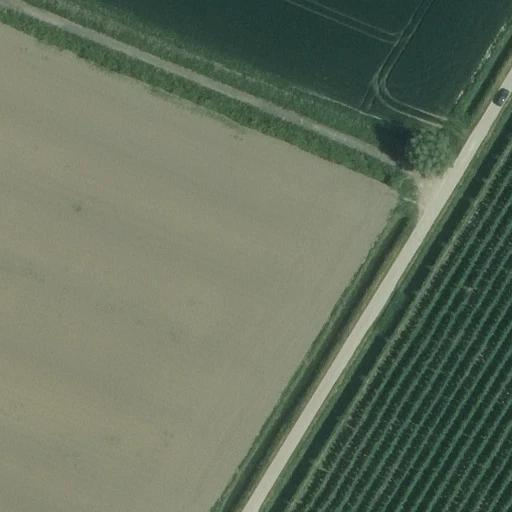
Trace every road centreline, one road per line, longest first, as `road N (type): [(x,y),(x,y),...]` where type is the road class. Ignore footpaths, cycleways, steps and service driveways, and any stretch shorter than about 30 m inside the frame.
road 1 (unclassified): [(444,191),(0,1)]
road 2 (unclassified): [(253,511),(444,191)]
road 3 (unclassified): [(444,191),(511,79)]
